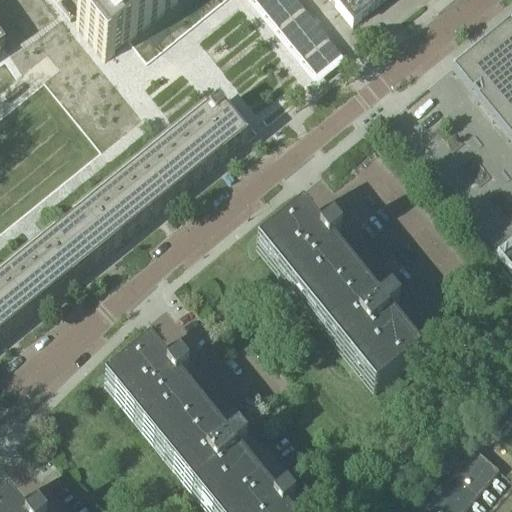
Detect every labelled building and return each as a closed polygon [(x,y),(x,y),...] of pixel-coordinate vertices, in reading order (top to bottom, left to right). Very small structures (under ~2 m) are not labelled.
[(104,64),(183,0),(111,0),(75,29),(104,64)] [(290,0),(250,0),(252,2),(251,3),(315,81),(328,71),(327,70),(336,63),(338,61),(339,60),(328,46),(290,0)] [(327,0),(352,29),(361,22),(387,0),(327,0)] [(511,24),(451,75),(511,150),(511,245),(488,265),(511,293),(511,24)] [(100,198),(62,228),(94,268),(246,145),(217,110),(207,118),(203,113),(201,116),(127,175),(104,194),(100,198)] [(318,247),(297,222),(258,254),(375,399),(415,367),(384,330),(396,320),(387,309),(375,318),(327,258),(339,248),(330,237),(318,247)] [(0,344),(94,268),(62,228),(26,257),(22,261),(2,277),(0,278),(0,344)] [(165,383),(145,358),(105,390),(204,511),(289,511),(283,504),(273,511),(269,511),(232,466),(244,456),(236,445),(223,455),(174,394),(186,384),(177,373),(165,383)] [(467,511),(498,477),(474,456),(424,511),(467,511)]
